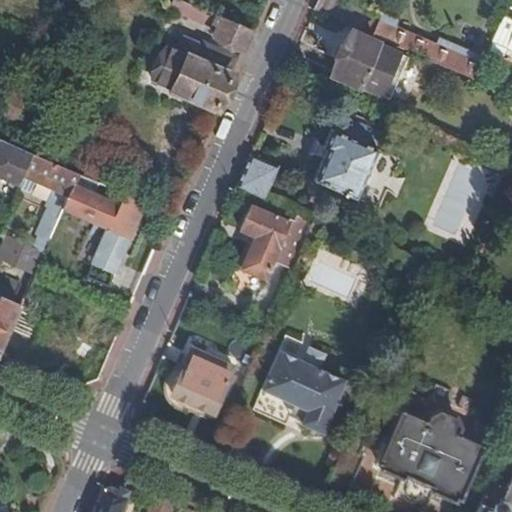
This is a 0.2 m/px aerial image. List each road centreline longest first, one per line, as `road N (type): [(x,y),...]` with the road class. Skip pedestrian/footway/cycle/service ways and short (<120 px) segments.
road 1 (residential): [(293,0),(102,436)]
road 2 (residential): [(102,436),(275,511)]
